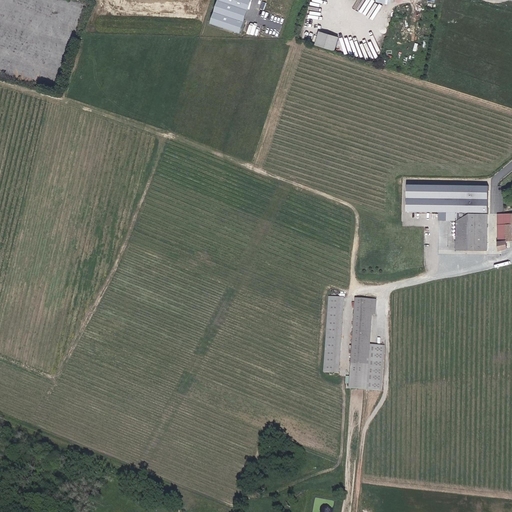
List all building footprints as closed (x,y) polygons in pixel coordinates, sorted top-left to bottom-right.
[(251,0),(219,0),(219,1),(248,10),(251,0)] [(352,12),(354,0),(346,0),(345,7),(345,16),(349,22),(373,28),(375,18),(352,12)] [(325,17),(326,12),(321,10),(322,4),(315,2),(311,16),(320,18),(321,17),(323,17),(325,17)] [(335,50),(339,38),(320,32),(316,45),(335,50)] [(488,250),(489,185),(409,184),(409,213),(440,213),(440,221),(457,221),(457,250),(487,251),(487,249),(488,250)] [(499,242),(500,251),(508,248),(507,241),(507,233),(509,233),(510,241),(511,240),(511,213),(498,214),(499,242)] [(340,373),(345,298),(329,297),(325,372),(340,373)] [(382,391),(385,346),(367,345),(369,315),(376,315),(377,300),(356,299),(351,389),(382,391)]
